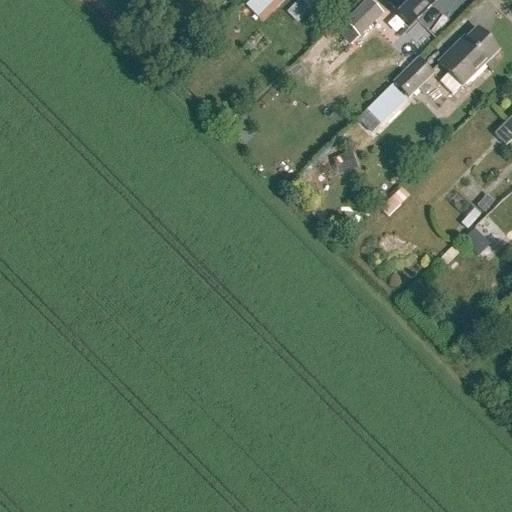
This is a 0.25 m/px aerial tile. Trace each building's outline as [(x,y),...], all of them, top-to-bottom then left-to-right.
[(275,0),(254,0),(247,7),(258,17),(275,0)] [(390,0),(386,4),(398,16),(410,4),(414,8),(422,0),(390,0)] [(382,16),(368,1),(344,24),(359,39),(382,16)] [(387,53),(401,40),(386,25),(377,34),(379,36),(375,40),(387,53)] [(466,41),(464,38),(436,65),(447,76),(439,84),(452,97),(460,89),(497,52),(476,31),(466,41)] [(214,59),(218,47),(207,43),(203,56),(214,59)] [(408,102),(434,77),(417,60),(392,85),(404,98),(408,102)] [(382,117),(404,98),(392,86),(371,106),(382,117)] [(511,118),(494,136),(505,148),(511,140),(511,118)] [(387,219),(409,198),(400,189),(379,210),(387,219)] [(484,215),(493,204),(486,198),(477,209),(484,215)] [(467,232),(480,217),(473,211),(460,226),(467,232)] [(490,248),(476,233),(465,242),(479,257),(490,248)] [(456,347),(473,331),(466,324),(450,340),(456,347)]
